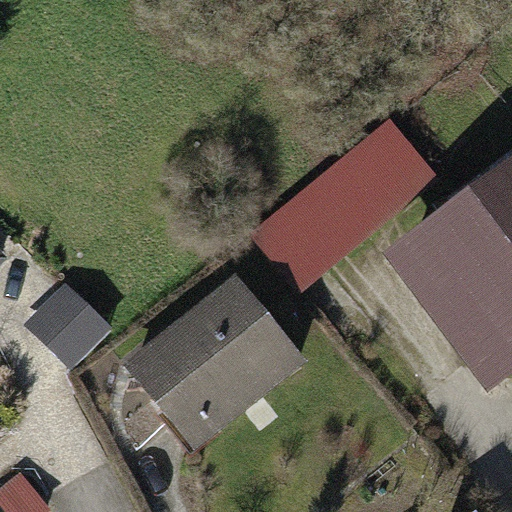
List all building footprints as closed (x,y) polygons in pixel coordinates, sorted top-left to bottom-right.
[(300,282),(439,168),(395,114),(256,228),(300,282)] [(511,159),(386,253),(490,392),(511,376),(511,159)] [(0,251),(0,270),(9,261),(0,251)] [(65,282),(24,326),(74,373),(115,329),(65,282)] [(236,284),(133,365),(198,448),(301,366),(236,284)] [(0,490),(0,511),(52,511),(54,511),(23,472),(0,490)]
